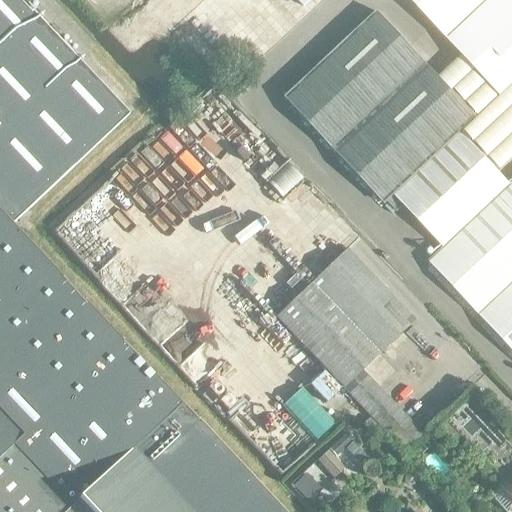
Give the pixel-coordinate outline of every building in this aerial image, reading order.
[(0,0),(0,511),(281,511),(181,405),(181,406),(12,225),(128,116),(31,13),(30,14),(16,0),(0,0)] [(511,0),(409,0),(500,96),(511,84),(511,0)] [(385,204),(387,202),(388,203),(385,206),(392,214),(402,204),(444,249),(430,263),(511,351),(511,184),(511,186),(462,132),(477,117),(368,2),(347,18),(357,32),(286,97),(385,204)] [(276,317),(343,387),(414,320),(347,251),(276,317)] [(350,394),(405,453),(423,435),(368,377),(350,394)] [(504,482),(493,492),(493,500),(504,511),(511,511),(511,447),(468,399),(445,420),(504,482)] [(361,453),(343,470),(350,478),(368,460),(361,453)] [(309,503),(322,491),(306,474),(293,486),(309,503)]
